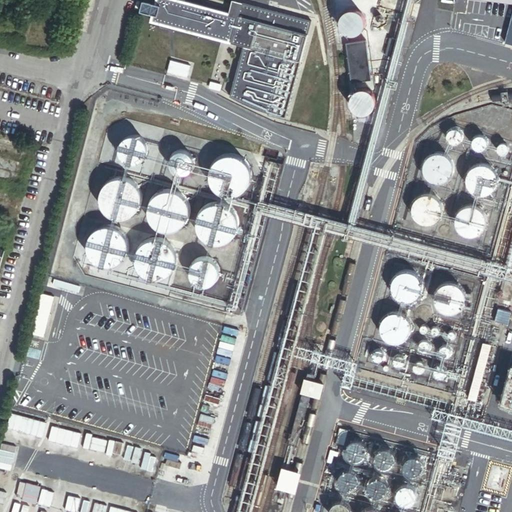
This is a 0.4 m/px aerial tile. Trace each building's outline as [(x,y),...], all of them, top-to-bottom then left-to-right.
[(177,0),(158,0),(153,22),(302,60),(312,22),(234,2),(231,14),(177,0)] [(366,22),(366,21),(365,19),(364,18),(363,17),(362,16),(361,15),(359,14),(358,13),(356,13),(355,13),(353,13),(351,13),(350,13),(349,14),(347,15),(346,15),(345,17),(344,18),(343,19),(342,20),(341,22),(341,23),(341,25),(341,26),(341,27),(341,28),(342,30),(343,31),(343,33),(345,34),(346,35),(347,36),(348,37),(350,37),(351,38),(353,38),(355,38),(356,38),(358,37),(359,37),(361,36),(362,35),(363,34),(364,33),(365,31),(365,30),(366,29),(366,28),(366,27),(366,25),(366,24),(366,22)] [(369,41),(347,44),(352,83),(374,81),(369,41)] [(191,66),(170,62),(168,74),(188,78),(191,66)] [(222,83),(211,82),(210,88),(221,90),(222,83)] [(378,100),(378,98),(377,97),(376,96),(375,94),(374,93),(373,92),(372,91),(370,91),(368,90),(367,90),(365,90),(364,90),(362,91),(361,91),(359,92),(358,93),(357,94),(356,95),(355,97),(354,98),(354,100),(353,101),(353,103),(353,104),(354,106),(354,108),(355,109),(356,110),(357,112),(358,113),(359,114),(361,114),(362,115),(364,115),(365,115),(367,115),(368,115),(370,115),(371,114),(373,113),(374,113),(375,112),(376,110),(377,109),(378,107),(378,106),(379,104),(379,103),(379,101),(378,100)] [(464,137),(464,135),(463,133),(463,132),(461,130),(460,129),(458,129),(456,128),(454,129),(453,129),(451,130),(450,132),(449,134),(449,135),(449,137),(449,139),(450,141),(452,142),(453,143),(455,143),(457,143),(459,143),(461,142),(462,141),(463,139),(464,137)] [(489,144),(489,142),(488,141),(488,139),(486,138),(485,136),(483,136),(481,135),(479,136),(478,136),(476,138),(475,139),(474,141),(474,142),(474,144),(474,146),(475,148),(477,149),(478,150),(480,151),(482,151),(484,150),(486,149),(487,148),(488,146),(489,144)] [(136,164),(140,163),(144,161),(148,157),(150,153),(150,149),(149,145),(147,141),(144,138),(140,136),(135,136),(131,137),(127,139),(124,143),(122,147),(122,152),(124,156),(127,160),(131,163),(136,164)] [(510,148),(509,147),(509,146),(508,145),(507,144),(505,143),(504,143),(503,143),(501,144),(500,145),(499,146),(499,147),(498,148),(498,150),(499,151),(500,153),(501,153),(502,154),(503,154),(505,154),(506,154),(507,153),(508,153),(509,151),(509,150),(510,148)] [(195,167),(195,164),(194,161),(193,158),(191,156),(189,154),(186,153),(183,152),(180,153),(178,154),(175,156),(173,158),(172,161),(172,164),(172,167),(173,169),(174,172),(176,174),(179,175),(182,176),(185,176),(188,175),(190,174),(192,172),(194,169),(195,167)] [(454,171),(454,169),(454,168),(454,166),(454,164),(453,162),(453,161),(452,159),(451,158),(449,157),(448,155),(446,155),(445,154),(443,153),(441,153),(439,153),(437,153),(436,154),(434,155),(432,155),(431,156),(430,158),(429,159),(428,161),(427,162),(426,164),(426,166),(426,167),(426,169),(426,171),(427,173),(427,174),(428,176),(430,177),(431,179),(432,180),(434,180),(436,181),(437,182),(439,182),(441,182),(443,182),(444,181),(446,180),(448,180),(449,179),(450,177),(452,176),(453,174),(453,173),(454,171)] [(251,182),(252,179),(252,177),(252,174),(251,172),(250,169),(249,167),(248,165),(246,163),(244,161),(242,159),(240,158),(238,157),(235,156),(233,156),(230,156),(227,156),(225,157),(223,158),(220,159),(218,161),(216,163),(215,165),(213,167),(212,169),(211,171),(211,174),(211,177),(211,179),(211,182),(212,184),(213,186),(215,189),(216,191),(218,192),(220,194),(222,195),(225,196),(227,197),(230,197),(233,197),(235,197),(237,196),(240,195),(242,194),(244,193),(246,191),(248,189),(249,187),(250,184),(251,182)] [(498,182),(498,180),(498,178),(498,176),(497,175),(496,173),(495,172),(494,170),(493,169),(491,168),(490,167),(488,166),(486,166),(484,165),(482,165),(480,166),(479,166),(477,167),(475,168),(474,169),(472,170),(471,171),(470,173),(469,175),(469,177),(468,178),(468,180),(468,182),(469,184),(469,186),(470,187),(471,189),(472,190),(473,192),(475,193),(477,194),(478,194),(480,195),(482,195),(484,195),(486,195),(488,194),(489,194),(491,193),(493,192),(494,190),(495,189),(496,188),(497,186),(498,184),(498,182)] [(142,204),(142,201),(143,199),(142,196),(142,194),(141,191),(140,189),(139,187),(137,185),(135,183),(133,181),(131,180),(128,179),(126,179),(123,178),(121,178),(118,179),(116,179),(113,180),(111,181),(109,183),(107,185),(105,187),(104,189),(103,191),(102,194),(102,196),(101,199),(102,201),(102,204),(103,206),(104,209),(105,211),(107,213),(109,215),(111,216),(113,217),(116,218),(118,219),(121,219),(123,219),(126,219),(128,218),(131,217),(133,216),(135,215),(137,213),(138,211),(140,209),(141,206),(142,204)] [(191,217),(191,215),(192,212),(191,209),(191,207),(190,204),(189,202),(188,200),(186,198),(184,196),(182,195),(180,193),(178,192),(175,192),(173,191),(170,191),(167,192),(165,192),(162,193),(160,194),(158,196),(156,198),(154,200),(153,202),(152,204),(151,207),(151,209),(151,212),(151,214),(151,217),(152,219),(153,222),(154,224),(156,226),(158,228),(160,229),(162,230),(165,231),(167,232),(170,232),(172,232),(175,232),(177,231),(180,230),(182,229),(184,228),(186,226),(188,224),(189,222),(190,220),(191,217)] [(443,212),(443,211),(444,209),(443,207),(443,205),(443,203),(442,202),(441,200),(440,199),(438,198),(437,197),(435,196),(434,195),(432,195),(430,194),(428,194),(427,194),(425,195),(423,196),(422,196),(420,198),(419,199),(418,200),(417,202),(416,203),(415,205),(415,207),(415,209),(415,211),(415,212),(416,214),(416,216),(417,217),(418,218),(420,220),(421,221),(423,222),(425,222),(426,223),(428,223),(430,223),(432,223),(434,222),(435,222),(437,221),(438,220),(440,219),(441,217),(442,216),(443,214),(443,212)] [(228,245),(235,241),(240,235),(242,228),(243,221),(241,214),(237,208),(231,203),(224,201),(217,201),(209,203),(203,207),(198,214),(196,221),(197,229),(200,236),(205,242),(212,246),(220,247),(228,245)] [(486,225),(486,223),(486,221),(486,219),(486,217),(485,216),(484,214),(484,213),(482,211),(481,210),(480,209),(478,208),(476,207),(475,207),(473,207),(471,207),(469,207),(467,207),(466,208),(464,209),(462,210),(461,211),(460,212),(459,214),(458,216),(458,217),(457,219),(457,221),(457,223),(458,225),(458,226),(459,228),(460,230),(461,231),(462,232),(464,233),(466,234),(467,235),(469,235),(471,236),(473,236),(474,235),(476,235),(478,234),(479,233),(481,232),(482,231),(483,230),(484,228),(485,227),(486,225)] [(111,265),(117,264),(123,260),(126,255),(128,250),(128,244),(126,239),(123,234),(118,231),(113,229),(106,229),(101,231),(96,235),(93,240),(91,246),(92,253),(95,258),(100,262),(105,265),(111,265)] [(160,278),(166,276),(171,272),(175,267),(177,262),(177,256),(175,251),(171,246),(167,243),(161,241),(155,241),(149,243),(144,247),(141,253),(140,259),(141,265),(144,270),(148,275),(154,277),(160,278)] [(220,277),(220,276),(220,275),(220,274),(220,272),(220,270),(219,268),(218,267),(218,265),(216,264),(215,263),(214,262),(212,261),(211,260),(209,260),(207,260),(206,260),(204,260),(202,260),(201,261),(199,262),(198,263),(196,264),(195,265),(194,267),(194,268),(193,269),(193,270),(193,271),(193,273),(193,275),(193,277),(194,278),(194,280),(195,282),(196,283),(198,284),(199,285),(201,286),(202,286),(204,287),(205,287),(207,287),(209,287),(211,286),(212,286),(214,285),(215,284),(216,283),(218,281),(218,280),(219,278),(220,277)] [(421,290),(422,288),(422,286),(422,285),(421,283),(421,281),(420,279),(419,278),(418,276),(417,275),(415,274),(413,273),(412,272),(410,272),(408,272),(406,272),(405,272),(403,272),(401,273),(400,274),(398,275),(397,276),(396,278),(395,279),(394,281),(393,283),(393,284),(393,286),(393,288),(393,290),(394,292),(394,293),(396,295),(397,296),(398,297),(399,298),(401,299),(403,300),(405,300),(406,301),(408,301),(410,301),(412,300),(413,299),(415,299),(416,297),(418,296),(419,295),(420,293),(421,292),(421,290)] [(466,301),(466,299),(466,298),(466,296),(466,294),(466,292),(465,290),(464,289),(463,287),(461,286),(460,285),(458,284),(456,284),(455,283),(453,283),(451,283),(449,283),(448,284),(446,284),(444,285),(443,286),(441,287),(440,289),(439,290),(439,292),(438,294),(438,295),(438,297),(438,299),(438,301),(439,303),(439,304),(440,306),(441,307),(443,308),(444,310),(446,310),(448,311),(449,312),(451,312),(453,312),(455,312),(456,311),(458,310),(460,310),(461,308),(462,307),(464,306),(465,304),(465,303),(466,301)] [(510,325),(511,315),(511,312),(499,309),(496,321),(510,325)] [(412,331),(413,329),(413,328),(413,327),(413,326),(412,324),(412,322),(411,320),(410,319),(409,317),(407,316),(406,315),(404,314),(402,313),(400,313),(399,312),(397,312),(395,313),(393,313),(391,314),(390,315),(388,316),(387,317),(385,319),(384,320),(384,322),(383,324),(383,325),(382,327),(383,329),(383,331),(384,333),(384,335),(385,336),(387,338),(388,339),(390,340),(391,341),(393,342),(395,342),(397,343),(399,343),(400,342),(402,342),(404,341),(406,340),(407,339),(409,338),(410,336),(411,335),(412,333),(412,331)] [(431,349),(431,348),(431,346),(431,345),(431,344),(430,343),(429,342),(427,341),(426,341),(425,341),(423,342),(422,343),(421,344),(421,345),(420,346),(421,348),(421,349),(422,350),(423,351),(424,352),(425,352),(427,352),(428,352),(429,351),(430,350),(431,349)] [(484,342),(469,399),(477,401),(492,344),(484,342)] [(451,355),(452,353),(452,351),(451,349),(450,348),(448,347),(446,347),(444,347),(443,349),(442,350),(442,352),(442,354),(443,355),(444,357),(446,357),(448,357),(450,356),(451,355)] [(383,358),(384,357),(384,355),(383,353),(382,352),(380,351),(378,351),(376,351),(375,352),(374,354),(374,356),(374,358),(375,359),(376,360),(378,361),(380,361),(382,360),(383,358)] [(404,365),(405,363),(405,361),(404,360),(403,358),(401,357),(399,357),(398,358),(396,359),(395,360),(395,362),(395,364),(396,366),(398,367),(399,367),(401,367),(403,366),(404,365)] [(424,370),(425,368),(425,367),(424,365),(423,363),(421,362),(419,362),(418,363),(416,364),(415,365),(415,367),(415,369),(416,371),(417,372),(419,372),(421,372),(423,371),(424,370)] [(445,376),(446,374),(446,372),(445,371),(444,369),(442,368),(440,368),(439,369),(437,370),(436,371),(436,373),(436,375),(437,376),(438,378),(440,378),(442,378),(444,377),(445,376)] [(321,398),(325,383),(324,383),(306,378),(302,393),(303,393),(312,395),(320,397),(321,398)] [(298,446),(312,395),(303,393),(290,444),(293,445),(295,445),(298,446)] [(345,445),(348,431),(341,429),(337,442),(345,445)] [(366,456),(366,453),(367,451),(366,448),(365,446),(363,444),(361,442),(359,441),(356,441),(353,441),(351,442),(349,444),(347,446),(346,448),(345,451),(346,454),(346,456),(348,458),(350,460),(352,461),(355,462),(357,462),(360,461),(362,460),(364,458),(366,456)] [(287,473),(295,445),(293,445),(285,472),(287,473)] [(395,464),(396,461),(396,459),(395,456),(394,454),(393,452),(390,450),(388,449),(385,449),(383,449),(380,450),(378,452),(376,454),(375,456),(375,459),(375,461),(376,464),(377,466),(379,468),(381,469),(384,470),(387,470),(389,469),(392,468),(393,466),(395,464)] [(425,471),(426,468),(426,466),(425,463),(424,461),(423,459),(420,457),(418,456),(415,456),(413,456),(410,457),(408,458),(406,460),(405,463),(405,465),(405,468),(406,471),(407,473),(409,474),(411,476),(414,477),(416,477),(419,476),(421,475),(423,473),(425,471)] [(358,485),(359,482),(359,480),(359,477),(358,475),(356,473),(354,471),(351,470),(349,470),(346,470),(344,471),(342,473),(340,475),(339,477),(338,480),(338,482),(339,485),(340,487),(342,489),(345,490),(347,491),(350,491),(353,490),(355,489),(357,487),(358,485)] [(286,488),(289,473),(287,473),(285,472),(283,472),(279,486),(286,488)] [(388,492),(389,490),(389,487),(388,485),(387,482),(386,480),(383,479),(381,478),(378,477),(376,478),(373,479),(371,480),(369,482),(368,485),(368,487),(368,490),(369,492),(370,495),(372,497),(374,498),(377,498),(380,498),(382,498),(385,496),(386,495),(388,492)] [(418,499),(419,497),(419,494),(418,491),(417,489),(416,487),(414,485),(411,485),(408,484),(406,484),(403,485),(401,487),(400,489),(399,491),(398,494),(398,497),(399,499),(400,501),(402,503),(405,504),(407,505),(410,505),(412,504),(415,503),(416,501),(418,499)] [(351,511),(352,511),(351,509),(350,507),(349,505),(347,503),(344,502),(341,502),(339,502),(336,503),(334,505),(333,507),(331,509),(331,511),(330,511),(351,511)]
